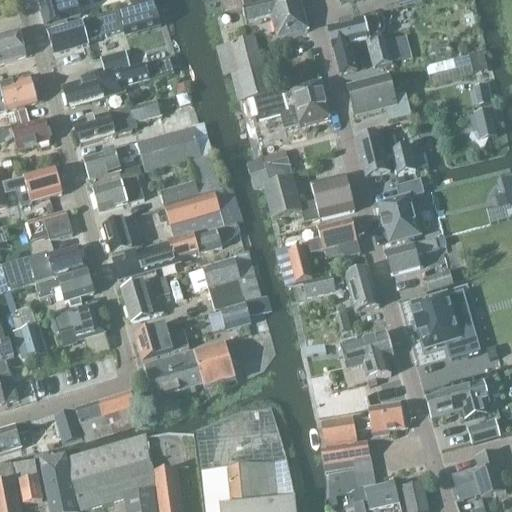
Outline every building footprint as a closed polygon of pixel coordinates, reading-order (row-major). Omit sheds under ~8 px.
[(38,0),(46,28),(80,19),(75,0),(38,0)] [(236,0),(223,3),(226,15),(245,10),(245,11),(267,5),(266,1),(267,0),(236,0)] [(308,34),(299,0),(289,0),(243,12),(246,25),(272,19),(278,42),(308,34)] [(423,4),(422,0),(400,0),(402,9),(423,4)] [(125,33),(159,23),(154,4),(115,16),(102,19),(83,25),(83,24),(48,34),(54,57),(89,47),(88,43),(107,38),(125,33)] [(379,17),(328,30),(341,77),(357,73),(351,48),(366,44),(368,48),(383,44),(381,35),(384,35),(385,32),(382,18),(379,17)] [(20,33),(0,39),(0,66),(27,59),(20,33)] [(255,40),(232,46),(246,101),(269,95),(255,40)] [(387,43),(383,44),(368,48),(373,72),(393,67),(387,43)] [(102,61),(106,77),(130,71),(126,55),(102,61)] [(483,55),(469,58),(473,77),(488,73),(483,55)] [(431,60),(433,77),(468,74),(466,56),(431,60)] [(174,76),(170,60),(119,75),(124,90),(174,76)] [(119,74),(112,76),(98,80),(63,90),(70,111),(125,95),(124,90),(119,75),(119,74)] [(347,90),(356,120),(385,112),(388,125),(412,119),(407,96),(395,99),(389,79),(347,90)] [(31,82),(1,91),(0,87),(0,115),(37,105),(31,82)] [(321,84),(256,101),(261,121),(281,116),(285,132),(330,121),(321,84)] [(493,106),(491,100),(478,102),(479,108),(493,106)] [(157,104),(130,111),(133,120),(134,125),(161,118),(157,104)] [(133,120),(130,111),(109,117),(74,127),(80,148),(115,138),(112,127),(133,120)] [(496,132),(492,113),(474,117),(479,136),(496,132)] [(15,141),(18,153),(51,144),(45,123),(0,135),(0,148),(6,146),(5,144),(15,141)] [(193,131),(140,146),(138,146),(146,175),(202,160),(193,131)] [(386,160),(393,158),(398,178),(416,174),(410,148),(398,151),(394,139),(382,143),(381,136),(357,142),(367,181),(391,175),(386,160)] [(121,175),(118,164),(137,159),(134,148),(85,163),(91,183),(121,175)] [(196,187),(161,196),(165,209),(222,192),(211,158),(189,166),(196,187)] [(266,171),(270,187),(293,181),(289,165),(266,171)] [(121,179),(122,184),(141,179),(139,170),(126,174),(126,178),(121,179)] [(56,172),(3,187),(6,197),(18,194),(23,210),(33,207),(32,205),(63,196),(62,193),(64,193),(61,182),(59,183),(56,172)] [(345,179),(311,188),(320,223),(355,214),(345,179)] [(94,193),(100,216),(145,203),(138,181),(122,185),(94,193)] [(294,182),(264,189),(273,224),(303,217),(301,208),(294,182)] [(383,224),(384,224),(387,232),(385,232),(385,234),(387,233),(391,247),(420,239),(410,202),(424,198),(421,185),(397,191),(400,203),(380,208),(384,222),(382,222),(383,224)] [(2,186),(0,186),(0,211),(9,209),(2,186)] [(165,210),(171,231),(221,216),(215,195),(165,210)] [(157,216),(141,215),(141,229),(157,229),(157,216)] [(67,218),(44,225),(50,245),(72,238),(67,218)] [(143,249),(134,219),(104,229),(112,258),(143,249)] [(309,245),(312,256),(357,245),(351,224),(319,232),(321,242),(309,245)] [(174,264),(222,250),(217,233),(114,263),(120,283),(156,273),(153,262),(172,256),(174,264)] [(435,242),(386,256),(391,278),(420,270),(417,257),(438,251),(435,242)] [(10,293),(38,285),(87,271),(81,250),(49,259),(48,256),(3,269),(10,293)] [(288,253),(296,285),(313,280),(306,250),(288,253)] [(203,272),(215,314),(260,301),(247,256),(234,260),(235,263),(203,272)] [(380,309),(369,271),(345,278),(356,316),(380,309)] [(54,299),(53,293),(61,291),(66,305),(69,304),(71,309),(82,305),(82,306),(83,306),(81,300),(94,296),(88,273),(44,286),(36,289),(40,303),(54,299)] [(428,281),(431,293),(453,287),(450,275),(428,281)] [(334,289),(344,287),(342,276),(305,285),(308,301),(336,295),(334,289)] [(166,280),(122,293),(132,325),(164,316),(159,300),(170,297),(166,280)] [(414,306),(412,307),(413,309),(417,323),(414,324),(414,326),(415,326),(417,335),(418,337),(421,337),(425,351),(425,353),(428,352),(427,352),(446,347),(450,362),(479,354),(474,337),(459,341),(446,297),(415,307),(414,306)] [(221,314),(226,333),(251,326),(246,307),(221,314)] [(68,316),(56,320),(61,337),(64,348),(106,336),(97,308),(68,316)] [(31,310),(19,314),(23,329),(35,325),(31,310)] [(35,328),(21,332),(30,362),(44,358),(35,328)] [(190,351),(185,336),(170,340),(166,329),(136,338),(143,365),(190,351)] [(357,342),(342,346),(345,359),(348,372),(363,367),(368,384),(391,378),(387,361),(394,358),(387,336),(358,345),(357,342)] [(0,343),(0,361),(14,357),(9,341),(0,343)] [(145,368),(155,402),(204,387),(205,391),(236,382),(225,344),(145,368)] [(326,356),(325,348),(304,351),(306,359),(326,356)] [(85,368),(107,358),(103,349),(81,359),(85,368)] [(313,364),(318,393),(336,391),(331,362),(313,364)] [(5,364),(0,365),(0,378),(9,376),(5,364)] [(24,374),(27,400),(42,398),(39,372),(24,374)] [(0,407),(18,402),(10,376),(0,379),(0,407)] [(452,393),(426,401),(432,421),(463,413),(466,422),(487,417),(484,407),(490,405),(484,384),(452,393)] [(103,420),(98,405),(76,412),(80,427),(103,420)] [(357,424),(359,435),(372,433),(374,441),(390,439),(389,435),(405,432),(401,407),(369,412),(371,422),(357,424)] [(202,474),(229,471),(267,467),(288,465),(272,412),(241,415),(197,436),(202,474)] [(59,419),(67,446),(83,441),(74,414),(59,419)] [(354,422),(322,427),(326,452),(358,447),(354,422)] [(0,433),(0,457),(22,451),(18,438),(30,434),(27,426),(0,433)] [(468,431),(473,447),(500,439),(497,427),(483,431),(482,427),(468,431)] [(326,452),(321,453),(324,469),(371,462),(368,445),(358,447),(326,452)] [(474,476),(482,502),(506,495),(498,469),(504,468),(499,452),(476,460),(480,474),(474,476)] [(267,467),(229,471),(233,509),(221,510),(221,511),(296,511),(296,502),(288,465),(267,467)] [(472,474),(454,479),(458,491),(475,486),(472,474)] [(43,503),(39,479),(19,483),(23,507),(43,503)] [(45,486),(50,511),(77,511),(72,481),(45,486)] [(21,511),(16,483),(0,485),(0,511),(21,511)] [(401,511),(395,484),(365,491),(369,511),(401,511)] [(403,491),(407,511),(428,511),(422,486),(403,491)]
